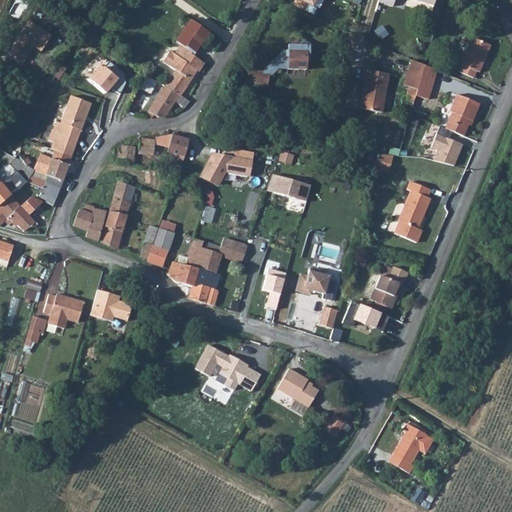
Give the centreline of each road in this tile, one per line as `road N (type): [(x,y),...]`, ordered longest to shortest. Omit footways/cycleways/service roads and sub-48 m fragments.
road 1 (residential): [(258,0),(187,124),(114,131),(64,226),(71,242),(158,276),(188,307),(389,375)]
road 2 (residential): [(511,92),(389,375)]
road 3 (unclassified): [(299,511),(360,441),(389,375)]
road 4 (track): [(511,466),(383,389)]
